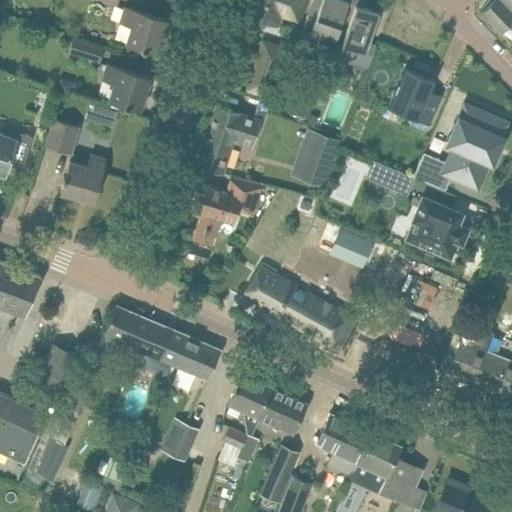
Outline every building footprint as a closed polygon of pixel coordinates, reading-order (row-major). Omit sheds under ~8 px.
[(301,0),(248,0),(244,12),(274,23),(278,11),(295,17),(301,0)] [(311,0),(302,29),(333,40),(346,0),(311,0)] [(346,0),(333,40),(364,52),(368,40),(369,41),(380,12),(362,5),(364,0),(346,0)] [(511,44),(511,10),(502,0),(486,0),(480,11),(511,44)] [(511,0),(502,0),(511,10),(511,0)] [(126,42),(137,45),(156,51),(166,19),(124,6),(120,21),(131,24),(126,42)] [(105,47),(74,38),(70,52),(100,62),(105,47)] [(285,49),(260,40),(245,87),(270,96),(285,49)] [(139,108),(149,76),(107,63),(102,78),(114,82),(109,99),(139,108)] [(405,66),(387,106),(429,124),(441,95),(429,89),(434,79),(405,66)] [(423,151),(412,175),(445,189),(451,175),(477,186),(488,160),(491,162),(503,137),(499,135),(505,121),(464,103),(447,142),(454,145),(447,162),(423,151)] [(197,164),(220,171),(230,141),(232,141),(233,138),(251,144),(259,119),(217,105),(197,164)] [(52,117),(45,144),(71,152),(79,125),(52,117)] [(320,186),(337,139),(315,131),(298,177),(320,186)] [(0,173),(4,175),(15,138),(15,137),(10,136),(0,132),(0,173)] [(69,160),(60,191),(93,200),(105,158),(90,154),(86,165),(69,160)] [(413,176),(373,159),(366,176),(406,193),(413,176)] [(252,214),(261,183),(230,175),(226,190),(198,182),(189,212),(200,216),(197,226),(204,229),(203,231),(207,232),(207,230),(215,232),(219,217),(234,222),(237,210),(252,214)] [(467,227),(457,223),(462,212),(422,195),(404,238),(450,257),(457,240),(461,242),(467,227)] [(336,224),(332,234),(353,243),(348,254),(377,267),(386,246),(336,224)] [(337,256),(322,250),(313,274),(327,280),(336,259),(337,256)] [(40,275),(0,259),(0,305),(24,315),(40,275)] [(346,263),(336,259),(327,280),(338,284),(346,263)] [(354,318),(276,274),(276,269),(263,261),(244,292),(270,308),(268,310),(334,350),(354,318)] [(104,334),(100,343),(118,351),(120,352),(125,342),(134,346),(147,352),(141,367),(167,379),(174,363),(176,364),(189,335),(187,334),(157,321),(116,304),(112,315),(104,333),(104,334)] [(511,361),(487,352),(494,332),(469,322),(463,336),(451,331),(441,358),(451,363),(448,369),(508,393),(510,389),(511,389),(511,361)] [(189,335),(176,364),(188,369),(206,377),(219,348),(189,335)] [(55,395),(74,352),(53,342),(45,361),(34,386),(55,395)] [(241,372),(227,403),(243,410),(249,397),(263,403),(271,386),(241,372)] [(259,417),(294,433),(307,402),(271,386),(263,403),(249,397),(243,410),(244,411),(243,414),(246,431),(248,432),(251,434),(259,417)] [(47,413),(0,391),(0,451),(25,463),(47,413)] [(358,460),(371,431),(329,412),(316,441),(334,449),(358,460)] [(164,450),(184,459),(199,428),(178,419),(164,450)] [(241,447),(247,434),(228,425),(223,438),(225,440),(241,447)] [(379,493),(380,489),(406,501),(421,468),(395,456),(400,444),(371,431),(358,460),(351,476),(337,509),(343,511),(351,511),(363,486),(379,493)] [(47,432),(30,469),(50,478),(66,441),(47,432)] [(241,447),(237,456),(249,461),(260,438),(251,434),(248,432),(247,434),(241,447)] [(276,501),(298,452),(281,444),(259,493),(276,501)] [(298,511),(310,482),(292,475),(277,511),(278,511),(298,511)] [(433,511),(497,511),(502,500),(501,500),(500,503),(469,491),(471,487),(447,477),(433,511)] [(84,479),(75,505),(91,510),(99,484),(84,479)] [(105,511),(136,511),(141,502),(113,491),(105,511)]
